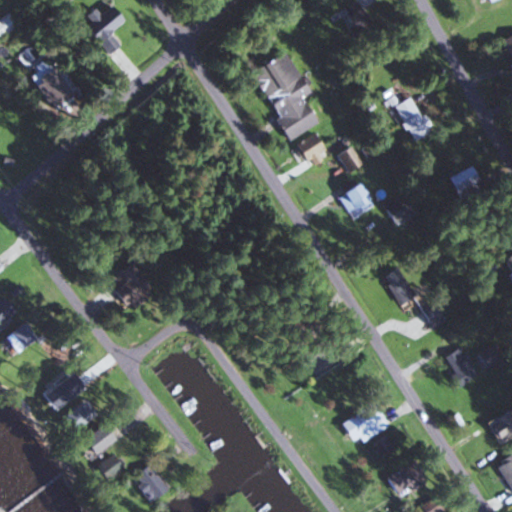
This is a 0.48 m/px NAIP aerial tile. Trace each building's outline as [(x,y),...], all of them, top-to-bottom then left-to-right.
[(351,35),(369,27),(355,1),(338,9),(351,35)] [(90,20),(89,19),(77,30),(102,56),(116,43),(106,33),(121,20),(107,5),(90,20)] [(511,31),(498,38),(510,61),(504,64),(509,74),(511,72),(511,31)] [(280,139),(312,124),(300,96),(303,94),(284,51),(248,67),(280,139)] [(60,93),(49,69),(28,79),(39,102),(60,93)] [(409,140),(426,129),(405,95),(388,106),(409,140)] [(325,156),(308,132),(290,145),(306,168),(325,156)] [(342,168),(356,161),(346,143),(332,151),(342,168)] [(366,201),(357,179),(332,189),(341,211),(366,201)] [(378,202),(388,221),(401,215),(391,195),(378,202)] [(511,278),(511,250),(500,258),(511,278)] [(114,270),(121,282),(109,290),(121,310),(149,292),(129,261),(114,270)] [(410,296),(395,266),(379,274),(394,304),(410,296)] [(430,330),(443,321),(429,300),(416,309),(430,330)] [(302,355),(308,372),(331,364),(325,347),(302,355)] [(342,418),(356,442),(383,426),(370,402),(342,418)] [(511,427),(511,422),(502,409),(482,424),(494,440),(511,427)] [(107,439),(96,424),(74,440),(86,455),(107,439)] [(511,493),(511,456),(510,453),(492,463),(509,495),(511,493)] [(418,476),(408,460),(381,477),(390,492),(418,476)] [(128,477),(146,501),(163,488),(145,464),(128,477)]
